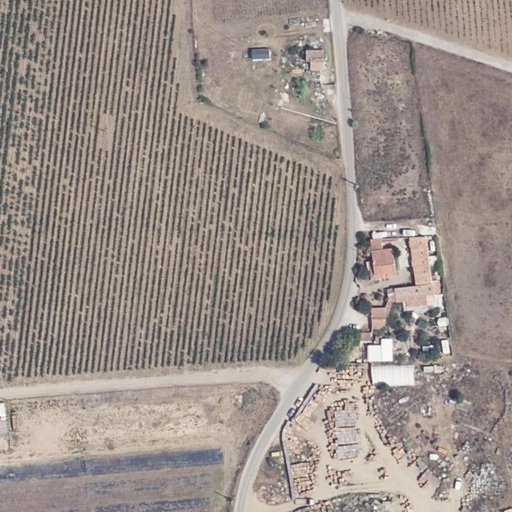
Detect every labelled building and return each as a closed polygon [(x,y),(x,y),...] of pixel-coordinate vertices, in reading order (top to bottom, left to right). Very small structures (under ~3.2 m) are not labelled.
[(311,69),(323,69),(323,51),(312,51),(311,62),(311,69)] [(412,236),(418,279),(432,276),(427,234),(412,236)] [(394,248),(383,249),(382,239),(370,239),(373,260),(375,274),(387,273),(396,272),(394,248)] [(440,269),(438,255),(430,257),(432,270),(440,269)] [(375,274),(373,260),(369,261),(371,278),(388,276),(387,273),(375,274)] [(432,276),(418,279),(418,285),(433,282),(432,276)] [(418,285),(387,288),(388,297),(398,296),(425,293),(434,292),(433,282),(418,285)] [(426,304),(425,293),(398,296),(398,300),(406,299),(406,306),(426,304)] [(394,302),(388,299),(386,303),(377,303),(377,308),(370,308),(370,316),(371,316),(385,315),(385,314),(388,316),(394,302)] [(372,329),(385,328),(385,315),(371,316),(372,329)] [(447,316),(437,318),(439,326),(449,324),(447,316)] [(372,340),(372,332),(363,332),(363,340),(372,340)] [(441,340),(443,354),(450,353),(448,339),(441,340)] [(373,387),(415,385),(413,363),(372,366),(373,387)]
